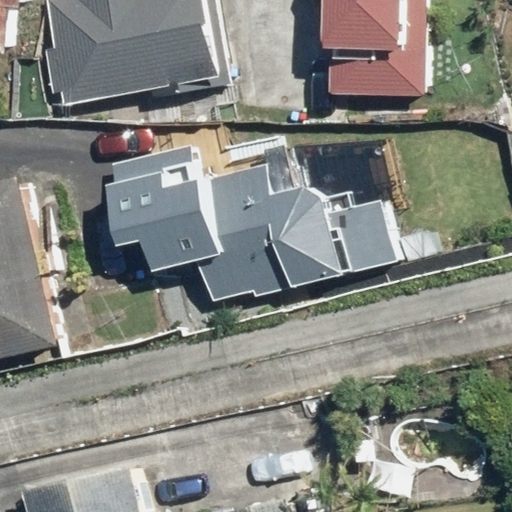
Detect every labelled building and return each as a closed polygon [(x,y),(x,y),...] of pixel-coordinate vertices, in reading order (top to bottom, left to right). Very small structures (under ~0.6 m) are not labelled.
[(0,0),(0,45),(50,47),(51,0),(0,0)] [(62,0),(79,99),(247,71),(237,13),(232,14),(229,0),(62,0)] [(428,0),(323,0),(323,42),(338,45),(335,96),(426,97),(428,0)] [(215,306),(402,260),(388,202),(346,213),(338,180),(284,194),(276,162),(207,179),(198,144),(111,165),(131,246),(155,241),(163,272),(204,262),(215,306)] [(0,355),(81,336),(40,169),(0,178),(0,355)] [(207,511),(170,511),(160,462),(42,487),(47,511),(331,511),(326,486),(207,511)]
